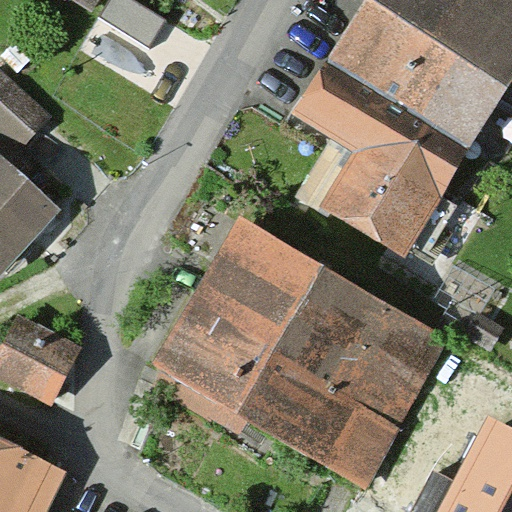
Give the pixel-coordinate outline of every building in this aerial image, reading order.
[(153,0),(103,0),(98,16),(153,35),(163,3),(153,0)] [(511,87),(511,0),(380,0),(302,124),(362,161),(328,215),(402,261),(511,87)] [(149,44),(113,22),(98,47),(140,71),(173,16),(168,12),(149,44)] [(0,59),(0,124),(20,142),(52,104),(0,59)] [(0,280),(55,221),(0,169),(0,280)] [(338,275),(238,215),(189,299),(148,363),(252,424),(338,275)] [(366,492),(447,340),(338,275),(252,424),(366,492)] [(77,357),(19,330),(0,370),(0,383),(53,408),(77,357)] [(511,511),(511,435),(489,424),(456,487),(437,477),(418,511),(511,511)] [(48,511),(61,483),(0,457),(0,511),(48,511)]
